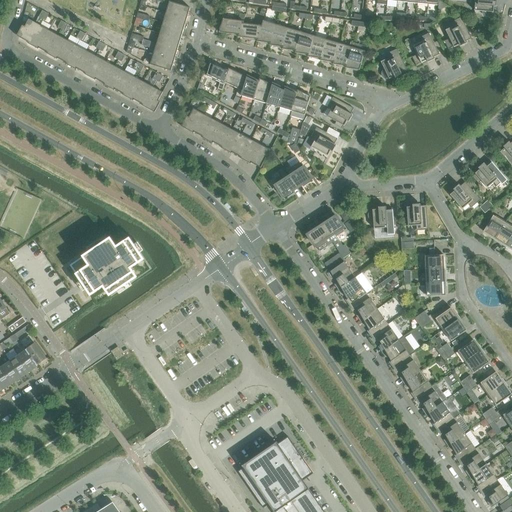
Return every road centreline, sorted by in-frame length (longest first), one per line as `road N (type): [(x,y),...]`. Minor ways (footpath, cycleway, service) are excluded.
road 1 (residential): [(475,511),(274,226)]
road 2 (tertiary): [(433,511),(247,245)]
road 3 (tertiary): [(247,245),(214,201),(176,171),(0,75)]
road 4 (tertiary): [(221,265),(395,511)]
road 5 (tertiary): [(0,111),(160,201),(221,265)]
road 6 (residential): [(160,129),(3,45),(14,0)]
road 7 (residential): [(197,40),(387,102)]
road 8 (unclassified): [(369,511),(284,389),(255,373)]
road 9 (residential): [(274,226),(219,165),(160,129)]
road 10 (residential): [(387,102),(494,56),(511,29)]
road 11 (residential): [(460,237),(462,296),(511,366)]
